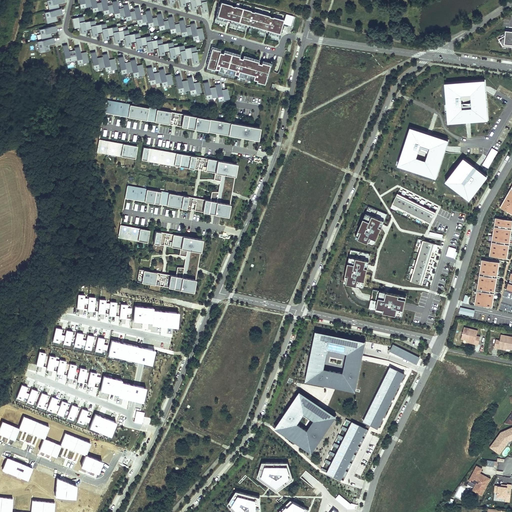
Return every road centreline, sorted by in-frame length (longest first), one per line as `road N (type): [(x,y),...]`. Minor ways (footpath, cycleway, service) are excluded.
road 1 (residential): [(299,310),(394,88),(433,55)]
road 2 (residential): [(306,36),(279,144),(218,293)]
road 3 (residential): [(182,511),(246,436),(299,310)]
road 4 (residential): [(211,310),(114,511)]
road 5 (residential): [(71,0),(69,34),(190,68),(199,67),(211,34)]
road 6 (residential): [(440,344),(480,214),(511,159)]
road 7 (residential): [(365,511),(440,344)]
road 8 (residential): [(299,310),(440,344)]
road 9 (residential): [(433,55),(306,36)]
